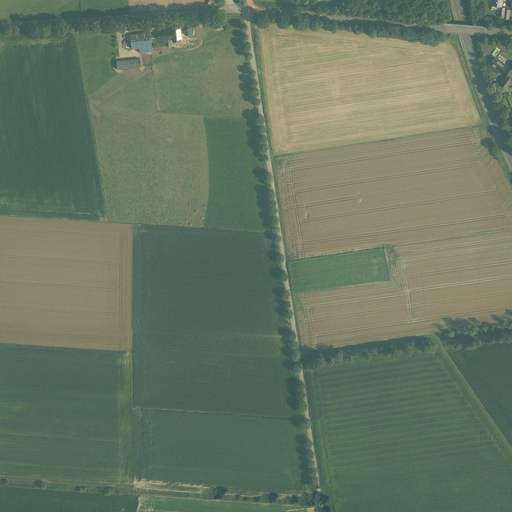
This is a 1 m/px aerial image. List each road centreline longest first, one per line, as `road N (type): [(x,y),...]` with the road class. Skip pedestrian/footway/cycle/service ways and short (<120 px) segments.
road 1 (unclassified): [(248,10),(321,511)]
road 2 (unclassified): [(0,25),(248,10)]
road 3 (unclassified): [(248,10),(443,25)]
road 4 (primary): [(455,0),(511,162)]
road 5 (track): [(297,356),(436,334)]
road 6 (track): [(511,448),(435,332)]
